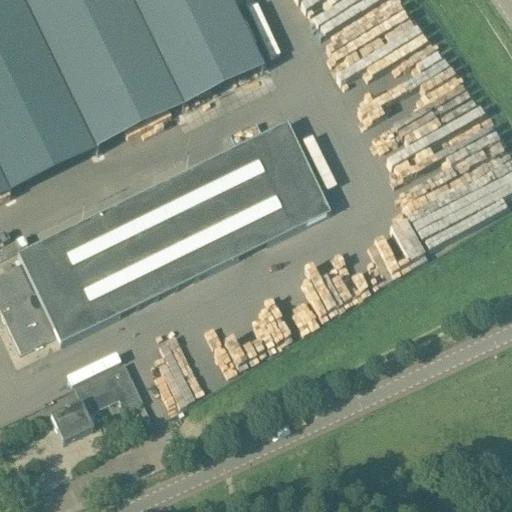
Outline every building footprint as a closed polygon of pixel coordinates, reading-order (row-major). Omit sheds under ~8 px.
[(224,0),(133,0),(188,109),(261,73),(224,0)] [(414,30),(394,39),(399,49),(405,46),(407,50),(421,44),(414,30)] [(467,88),(458,70),(446,75),(443,69),(420,81),(425,91),(413,96),(420,110),(467,88)] [(60,349),(329,218),(285,128),(85,226),(79,213),(56,225),(62,237),(39,248),(36,240),(15,250),(18,258),(15,259),(20,268),(0,277),(0,317),(19,357),(55,340),(60,349)] [(142,407),(123,367),(73,392),(80,406),(50,420),(62,447),(93,433),(86,419),(118,404),(124,416),(142,407)]
